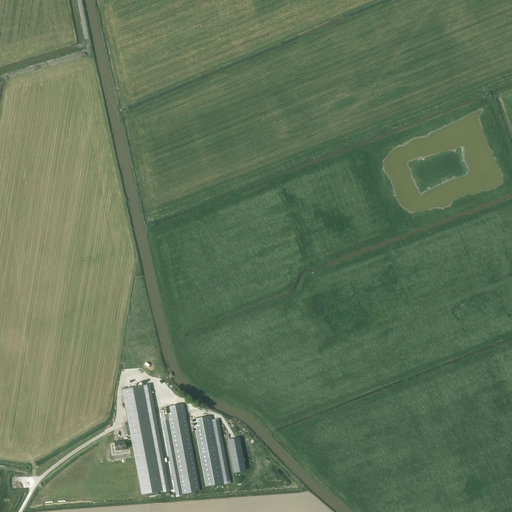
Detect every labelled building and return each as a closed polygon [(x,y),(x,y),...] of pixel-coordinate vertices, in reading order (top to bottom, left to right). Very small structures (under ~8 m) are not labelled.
[(150,384),(122,389),(142,494),(170,489),(150,384)] [(177,495),(200,491),(183,404),(166,407),(168,414),(162,415),(163,420),(164,425),(172,468),(177,495)] [(212,420),(211,416),(192,419),(205,486),(230,482),(218,419),(212,420)] [(245,469),(240,438),(228,440),(234,471),(245,469)] [(128,443),(125,443),(125,441),(114,442),(115,450),(122,449),(122,450),(126,449),(126,448),(128,448),(128,443)]
